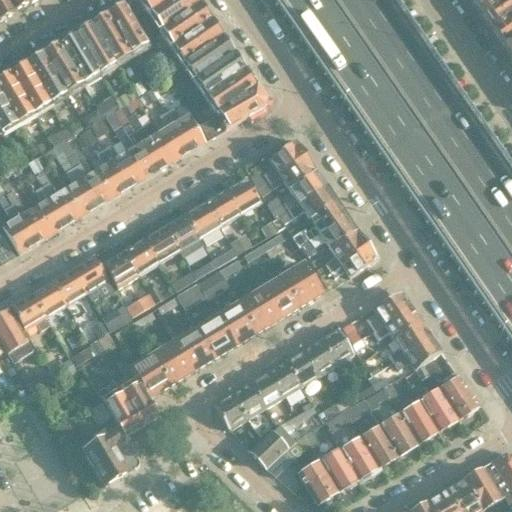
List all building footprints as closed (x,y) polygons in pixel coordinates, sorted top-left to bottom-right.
[(0,0),(0,23),(16,14),(6,0),(0,0)] [(32,5),(29,0),(6,0),(16,14),(32,5)] [(139,0),(149,15),(171,0),(139,0)] [(196,0),(171,0),(149,15),(161,31),(200,5),(196,0)] [(471,127),(397,20),(383,0),(284,0),(325,59),(335,75),(345,90),(351,98),(361,113),(367,122),(377,135),(382,144),(391,157),(397,166),(403,174),(471,127)] [(470,0),(480,15),(501,0),(470,0)] [(511,0),(501,0),(480,15),(492,31),(511,17),(511,0)] [(200,5),(161,31),(172,48),(211,22),(200,5)] [(122,7),(105,17),(130,58),(147,47),(138,33),(134,26),(129,18),(122,7)] [(137,14),(129,18),(134,26),(141,21),(137,14)] [(105,17),(89,27),(114,68),(130,58),(105,17)] [(511,17),(492,31),(503,48),(511,42),(511,17)] [(141,21),(134,26),(138,33),(145,28),(141,21)] [(211,22),(172,48),(183,64),(222,38),(211,22)] [(89,27),(73,36),(98,77),(114,68),(89,27)] [(73,36),(57,46),(82,87),(98,77),(73,36)] [(222,38),(183,64),(195,81),(234,55),(222,38)] [(511,42),(503,48),(511,60),(511,42)] [(57,46),(41,55),(66,97),(82,87),(57,46)] [(41,55),(25,65),(49,106),(66,97),(41,55)] [(234,55),(195,81),(207,98),(245,72),(234,55)] [(25,65),(9,74),(34,116),(49,106),(25,65)] [(245,72),(207,98),(218,114),(257,88),(245,72)] [(9,74),(0,79),(0,97),(17,126),(34,116),(9,74)] [(265,110),(266,102),(257,88),(218,114),(205,123),(198,127),(209,144),(265,110)] [(0,132),(1,134),(2,135),(17,126),(0,97),(0,132)] [(110,100),(96,108),(103,120),(117,112),(110,100)] [(175,164),(157,134),(148,140),(128,107),(122,111),(129,124),(130,125),(159,173),(175,164)] [(195,107),(188,112),(198,127),(205,123),(195,107)] [(173,110),(166,114),(189,155),(205,146),(188,116),(180,121),(173,110)] [(129,124),(122,111),(111,117),(119,130),(129,124)] [(97,113),(82,122),(88,131),(90,130),(101,123),(103,122),(97,113)] [(189,155),(166,114),(159,119),(165,129),(157,134),(175,164),(189,155)] [(111,117),(104,121),(112,134),(119,130),(111,117)] [(101,123),(90,130),(95,139),(107,133),(101,123)] [(159,173),(130,125),(123,130),(128,137),(135,148),(127,153),(144,182),(159,173)] [(89,133),(78,139),(83,147),(93,141),(89,133)] [(256,192),(305,159),(295,143),(267,163),(274,171),(264,177),(262,175),(250,182),(256,192)] [(97,210),(62,155),(58,147),(43,156),(48,164),(55,160),(70,186),(64,190),(81,220),(97,210)] [(111,147),(103,152),(127,192),(144,182),(127,153),(118,158),(111,147)] [(511,185),(485,147),(416,194),(427,210),(426,211),(511,333),(511,185)] [(112,201),(95,171),(86,176),(80,166),(71,150),(62,155),(97,210),(112,201)] [(127,192),(103,152),(97,156),(103,167),(95,171),(112,201),(127,192)] [(305,159),(256,192),(261,199),(282,184),(288,193),(316,173),(305,159)] [(275,222),(325,188),(315,174),(316,174),(316,173),(288,193),(293,200),(283,207),(278,199),(265,207),(275,222)] [(81,220),(64,190),(56,195),(55,196),(43,175),(36,179),(42,189),(66,229),(81,220)] [(6,181),(0,184),(0,190),(3,195),(10,190),(6,181)] [(245,181),(225,194),(240,218),(260,205),(245,181)] [(309,221),(335,204),(325,188),(275,222),(271,225),(278,234),(286,229),(284,227),(303,214),(308,221),(309,221)] [(66,229),(42,189),(35,193),(42,204),(33,209),(51,238),(66,229)] [(18,257),(35,247),(5,199),(3,195),(0,190),(0,206),(10,224),(0,229),(18,257)] [(51,238),(33,209),(25,213),(14,194),(5,199),(35,247),(51,238)] [(225,194),(205,205),(220,230),(240,218),(225,194)] [(302,248),(346,218),(335,204),(309,221),(308,221),(315,230),(303,238),(302,237),(293,242),(299,250),(300,249),(302,248)] [(205,205),(185,218),(200,242),(220,230),(205,205)] [(185,218),(165,230),(180,254),(200,242),(185,218)] [(329,251),(356,233),(346,218),(302,248),(300,249),(308,260),(316,255),(313,251),(324,244),(329,251)] [(180,254),(165,230),(144,242),(159,267),(180,254)] [(356,233),(329,251),(335,260),(316,273),(320,279),(327,274),(328,276),(329,276),(368,249),(356,233)] [(229,247),(232,251),(236,259),(252,250),(245,237),(229,247)] [(247,265),(283,243),(280,237),(243,259),(247,265)] [(0,242),(0,265),(1,268),(15,259),(3,241),(0,242)] [(144,242),(124,254),(139,279),(159,267),(144,242)] [(349,281),(373,266),(378,263),(368,249),(329,276),(328,276),(321,280),(326,289),(335,283),(334,281),(345,274),(349,281)] [(215,271),(236,259),(232,251),(211,264),(215,271)] [(124,254),(102,267),(118,292),(139,279),(124,254)] [(108,284),(99,269),(93,259),(73,271),(88,296),(93,304),(102,299),(97,290),(108,284)] [(222,280),(241,269),(237,263),(218,274),(222,280)] [(321,297),(303,267),(287,277),(283,270),(279,272),(283,279),(301,309),(321,297)] [(88,296),(73,271),(53,283),(69,308),(88,296)] [(228,291),(222,280),(218,274),(198,286),(207,303),(228,291)] [(175,296),(197,283),(194,278),(192,275),(171,288),(175,296)] [(301,309),(283,279),(260,293),(278,323),(301,309)] [(69,308),(53,283),(32,296),(47,321),(69,308)] [(148,295),(155,307),(163,302),(155,290),(148,295)] [(190,291),(176,300),(184,314),(199,305),(190,291)] [(278,323),(260,293),(239,306),(257,336),(278,323)] [(400,295),(372,313),(379,321),(368,329),(373,336),(411,311),(403,300),(400,295)] [(47,321),(32,296),(9,309),(11,311),(26,334),(35,329),(39,335),(49,329),(45,322),(47,321)] [(131,322),(155,307),(149,297),(125,311),(131,322)] [(257,336),(239,306),(217,319),(235,349),(257,336)] [(411,311),(373,336),(378,343),(389,336),(394,344),(421,326),(411,311)] [(27,346),(8,313),(0,317),(0,346),(7,358),(20,350),(24,358),(31,353),(27,346)] [(109,335),(130,322),(126,314),(104,326),(109,335)] [(154,321),(151,315),(114,337),(117,343),(154,321)] [(217,319),(196,332),(214,362),(235,349),(217,319)] [(353,323),(344,330),(353,342),(362,336),(353,323)] [(102,326),(93,331),(97,340),(107,334),(102,326)] [(421,326),(394,344),(399,351),(389,358),(394,366),(431,341),(421,326)] [(214,362),(196,332),(174,345),(192,375),(214,362)] [(353,357),(338,333),(321,343),(336,368),(348,361),(353,357)] [(441,356),(431,341),(394,366),(399,373),(409,366),(415,373),(422,368),(432,361),(441,356)] [(98,343),(90,347),(97,361),(105,356),(98,343)] [(321,343),(303,354),(319,379),(336,368),(321,343)] [(192,375),(174,345),(152,358),(170,388),(192,375)] [(88,350),(70,360),(76,371),(80,369),(85,366),(94,361),(88,350)] [(303,354),(286,365),(301,390),(319,379),(303,354)] [(170,388),(152,358),(130,371),(131,373),(148,402),(170,388)] [(432,361),(422,368),(428,378),(437,393),(437,392),(439,391),(445,387),(442,383),(443,382),(444,382),(432,361)] [(148,402),(131,373),(129,374),(124,364),(117,368),(123,378),(124,377),(128,385),(118,391),(141,429),(158,419),(148,402)] [(286,365),(268,375),(283,400),(301,390),(286,365)] [(422,368),(415,373),(420,383),(421,383),(428,378),(422,368)] [(268,375),(250,386),(266,411),(283,400),(268,375)] [(479,410),(454,375),(444,382),(443,382),(442,383),(445,387),(439,391),(458,422),(479,410)] [(379,392),(389,386),(383,377),(374,384),(375,385),(379,392)] [(363,402),(379,392),(375,385),(354,398),(358,405),(363,402)] [(250,386),(233,397),(248,422),(266,411),(250,386)] [(391,386),(384,391),(394,406),(402,401),(391,386)] [(141,429),(118,391),(108,397),(103,389),(96,394),(103,406),(112,421),(124,440),(141,429)] [(458,422),(439,391),(437,392),(437,393),(420,403),(438,434),(458,422)] [(358,405),(354,398),(352,396),(334,407),(340,416),(344,414),(358,405)] [(233,397),(218,406),(213,409),(216,414),(229,434),(248,422),(233,397)] [(0,418),(10,413),(4,402),(0,404),(0,418)] [(363,402),(358,405),(344,414),(350,424),(369,412),(363,402)] [(438,434),(420,403),(399,415),(418,447),(438,434)] [(340,416),(334,407),(334,406),(316,418),(322,427),(324,426),(340,416)] [(110,421),(101,407),(87,415),(96,429),(110,421)] [(312,409),(306,413),(293,420),(280,428),(287,436),(315,415),(312,409)] [(330,436),(350,424),(344,414),(340,416),(324,426),(330,436)] [(418,447),(399,415),(379,428),(398,459),(418,447)] [(82,453),(104,490),(134,472),(135,472),(136,471),(137,470),(138,469),(138,468),(139,467),(139,466),(139,465),(139,464),(138,463),(137,461),(136,461),(124,440),(112,421),(103,426),(109,437),(82,453)] [(292,459),(302,453),(296,443),(294,445),(287,436),(280,428),(271,435),(270,435),(249,455),(265,473),(275,480),(293,464),(290,460),(292,459)] [(398,459),(379,428),(360,439),(379,470),(398,459)] [(318,447),(310,434),(304,437),(310,447),(312,451),(318,447)] [(379,470),(360,439),(340,452),(359,483),(379,470)] [(359,483),(340,452),(328,459),(324,454),(316,459),(320,464),(339,495),(347,490),(350,491),(355,487),(356,484),(359,483)] [(505,457),(485,469),(504,502),(511,496),(511,458),(505,457)] [(339,495),(320,464),(298,477),(316,508),(339,495)] [(485,469),(466,480),(485,511),(487,511),(504,502),(485,469)] [(485,511),(466,480),(447,492),(459,511),(485,511)] [(459,511),(447,492),(429,503),(434,511),(459,511)] [(434,511),(429,503),(413,511),(434,511)]
